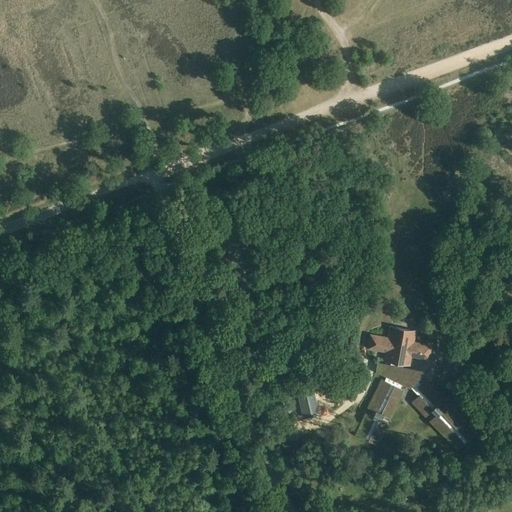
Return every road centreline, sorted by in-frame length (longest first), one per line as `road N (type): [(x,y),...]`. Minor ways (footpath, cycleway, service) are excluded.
road 1 (track): [(291,511),(200,303)]
road 2 (track): [(511,42),(351,102)]
road 3 (unclassified): [(0,230),(150,176)]
road 4 (track): [(302,120),(162,172)]
